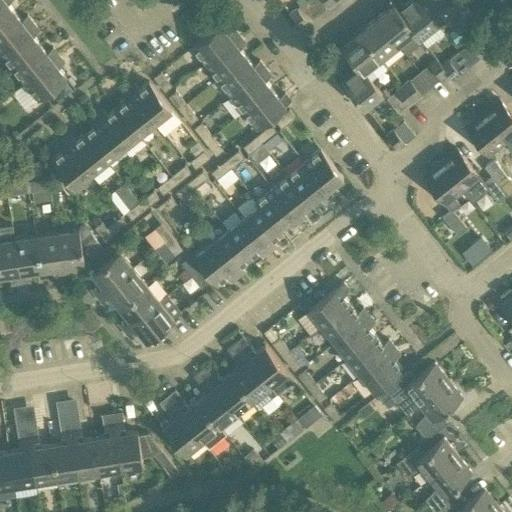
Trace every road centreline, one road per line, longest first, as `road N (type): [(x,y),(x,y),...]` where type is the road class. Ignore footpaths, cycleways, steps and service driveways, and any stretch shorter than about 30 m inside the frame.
road 1 (residential): [(0,390),(163,363),(396,173)]
road 2 (residential): [(396,173),(431,137),(436,101),(511,47)]
road 3 (residential): [(396,173),(292,50)]
road 4 (residential): [(463,298),(394,205),(396,173)]
